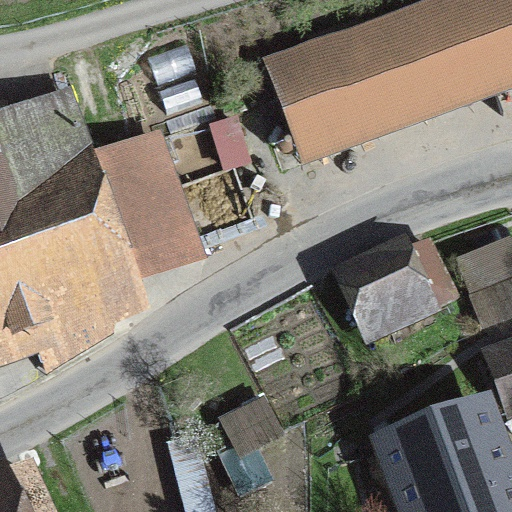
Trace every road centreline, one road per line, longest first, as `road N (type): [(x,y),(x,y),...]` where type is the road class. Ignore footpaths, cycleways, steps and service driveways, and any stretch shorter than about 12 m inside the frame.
road 1 (unclassified): [(511,170),(333,239),(0,438)]
road 2 (residential): [(0,52),(188,0)]
